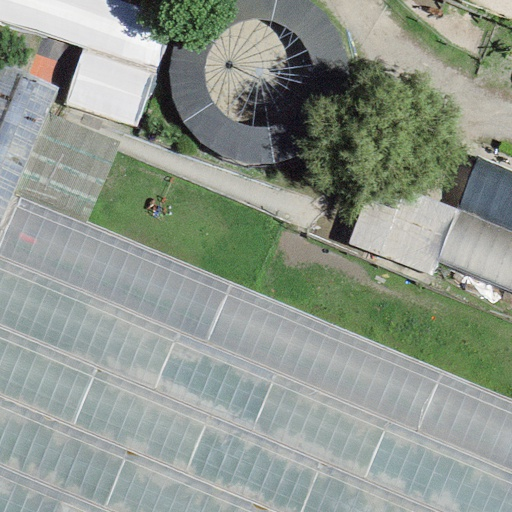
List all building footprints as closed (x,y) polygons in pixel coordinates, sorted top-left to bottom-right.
[(98,0),(0,0),(0,25),(153,75),(169,22),(98,0)] [(183,35),(171,61),(168,88),(173,116),(187,141),(210,161),(238,172),(268,173),(297,164),(321,146),(338,121),(345,92),(341,59),(326,30),(301,9),(275,0),(234,0),(207,12),(183,35)] [(155,80),(80,58),(64,112),(139,133),(155,80)] [(44,102),(0,83),(0,204),(1,202),(44,102)] [(511,178),(476,164),(454,215),(511,238),(511,178)] [(345,255),(426,288),(454,219),(373,186),(345,255)] [(0,511),(511,511),(511,423),(1,202),(0,204),(0,511)] [(511,242),(456,219),(435,270),(511,300),(511,242)]
